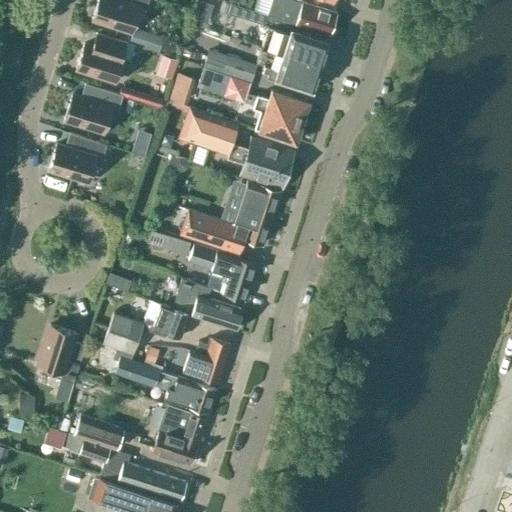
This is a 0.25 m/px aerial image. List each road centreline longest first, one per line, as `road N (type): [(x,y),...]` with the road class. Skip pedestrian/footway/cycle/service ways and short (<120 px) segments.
road 1 (unclassified): [(228,511),(391,0)]
road 2 (residential): [(55,206),(87,220),(95,242),(89,265),(59,283),(27,269),(18,246),(25,223),(44,208)]
road 3 (residential): [(44,208),(27,181),(27,113),(65,0)]
road 4 (residential): [(472,511),(511,393)]
